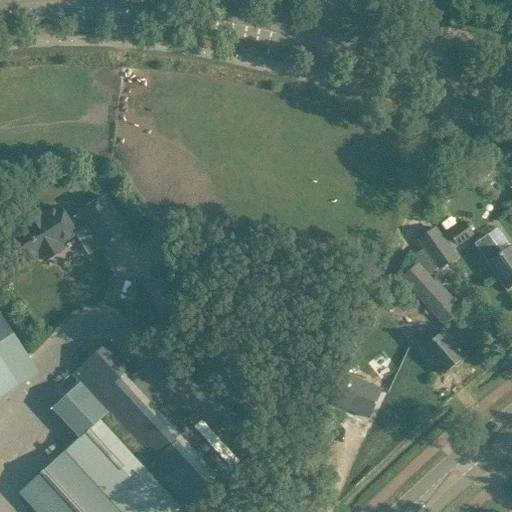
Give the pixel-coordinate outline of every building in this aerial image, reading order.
[(8,237),(26,267),(41,259),(44,264),(65,251),(61,245),(76,236),(74,232),(86,225),(100,250),(127,234),(105,197),(75,214),(76,215),(65,222),(58,208),(39,220),(35,213),(19,222),(23,229),(8,237)] [(448,234),(457,247),(473,235),(464,222),(448,234)] [(435,228),(417,239),(439,271),(456,260),(435,228)] [(487,235),(474,245),(507,290),(511,286),(511,251),(509,247),(500,253),(487,235)] [(401,277),(415,294),(443,323),(457,311),(430,281),(416,264),(401,277)] [(165,290),(151,297),(161,316),(175,309),(191,301),(183,285),(167,293),(165,290)] [(464,357),(451,342),(442,331),(433,339),(424,328),(412,338),(422,349),(421,349),(443,375),(454,366),(456,366),(461,363),(461,360),(464,357)] [(64,451),(120,511),(175,511),(222,470),(107,343),(92,356),(71,375),(106,414),(64,451)] [(383,351),(367,365),(382,384),(399,370),(383,351)] [(345,374),(334,400),(369,416),(381,391),(345,374)] [(120,511),(64,451),(19,493),(36,511),(120,511)]
